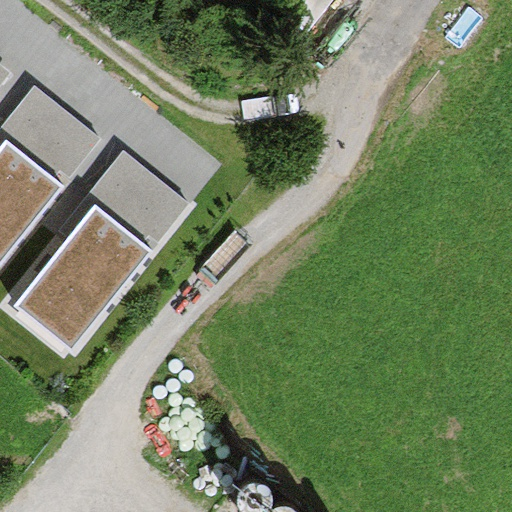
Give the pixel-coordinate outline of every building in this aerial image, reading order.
[(0,86),(11,73),(0,63),(0,86)] [(0,155),(10,143),(53,179),(60,170),(70,178),(102,139),(37,86),(0,130),(0,155)] [(53,179),(10,143),(0,155),(0,261),(62,186),(53,179)] [(98,210),(141,244),(148,235),(158,243),(190,203),(125,151),(62,230),(74,240),(98,210)] [(141,244),(98,210),(74,240),(22,305),(78,349),(154,254),(141,244)] [(267,486),(253,479),(238,485),(234,500),(242,511),(260,511),(270,501),(267,486)]
